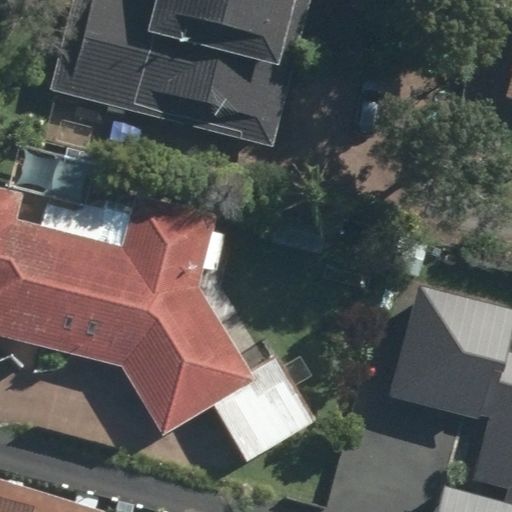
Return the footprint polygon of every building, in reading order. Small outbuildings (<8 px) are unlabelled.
[(288,0),(152,0),(151,5),(133,0),(49,0),(26,90),(270,153),(298,45),(279,40),(288,0)] [(511,57),(503,95),(511,96),(511,57)] [(198,290),(214,218),(134,200),(122,250),(11,224),(18,196),(0,191),(0,340),(122,368),(158,438),(212,408),(256,383),(198,290)] [(507,311),(419,288),(392,390),(480,413),(495,354),(507,311)] [(511,358),(495,354),(480,413),(464,471),(508,483),(502,504),(511,506),(511,358)] [(256,383),(212,408),(245,466),(316,425),(280,370),(256,383)] [(98,511),(99,511),(0,480),(0,511),(98,511)] [(511,511),(441,492),(435,511),(511,511)]
